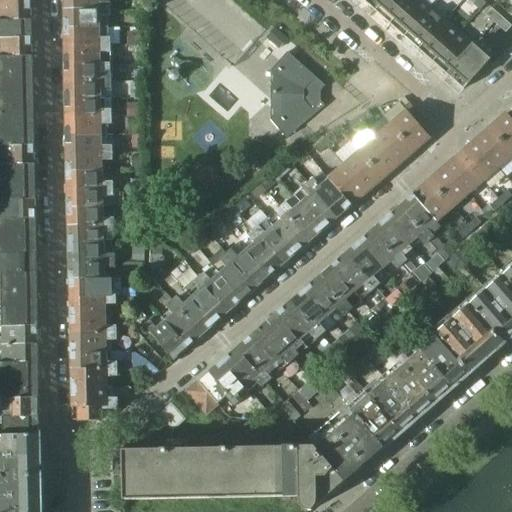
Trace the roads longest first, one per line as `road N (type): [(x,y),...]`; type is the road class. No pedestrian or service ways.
road 1 (residential): [(78,460),(403,187),(456,123)]
road 2 (residential): [(45,0),(57,234),(52,414),(55,432),(78,460)]
road 3 (residential): [(511,380),(356,511)]
road 4 (residential): [(316,0),(456,123)]
